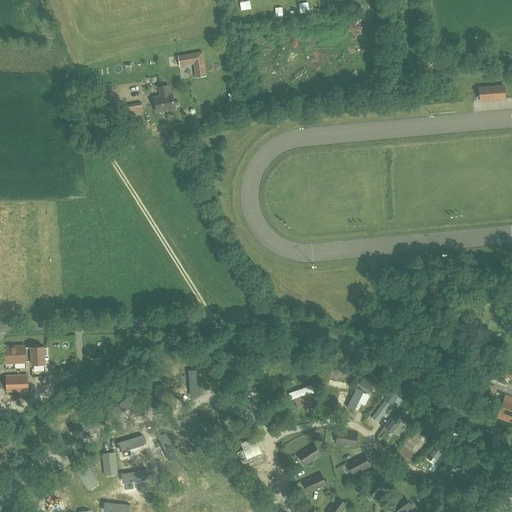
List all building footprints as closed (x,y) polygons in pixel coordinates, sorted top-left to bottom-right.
[(196,77),(206,75),(202,51),(178,55),(180,65),(193,63),(196,77)] [(113,84),(93,87),(95,105),(115,102),(113,84)] [(154,97),(157,112),(175,108),(172,94),(169,94),(168,85),(159,87),(161,96),(154,97)] [(504,85),(479,87),(479,94),(480,102),(506,99),(505,92),(504,85)] [(143,112),(141,103),(122,106),(124,116),(143,112)] [(119,120),(120,128),(133,127),(132,119),(119,120)] [(31,347),(31,348),(25,349),(25,346),(5,347),(6,363),(26,362),(26,361),(31,361),(32,365),(45,364),(44,355),(47,355),(47,348),(44,348),(44,346),(31,347)] [(487,403),(492,394),(495,388),(482,380),(486,372),(471,364),(463,375),(457,386),(487,403)] [(28,391),(28,375),(5,376),(6,392),(28,391)] [(511,397),(505,395),(497,417),(511,422),(511,397)] [(358,434),(337,431),(335,448),(343,449),(344,446),(356,447),(358,434)] [(265,459),(255,437),(240,444),(243,450),(237,453),(243,467),(249,464),(250,466),(265,459)] [(322,455),(313,443),(297,454),(305,467),(322,455)] [(371,467),(364,454),(346,464),(354,477),(371,467)] [(327,485),(320,472),(303,482),(310,495),(327,485)] [(391,486),(381,475),(366,491),(376,501),(391,486)] [(342,511),(348,505),(337,496),(324,511),(342,511)] [(407,511),(413,507),(404,496),(388,509),(390,511),(407,511)]
